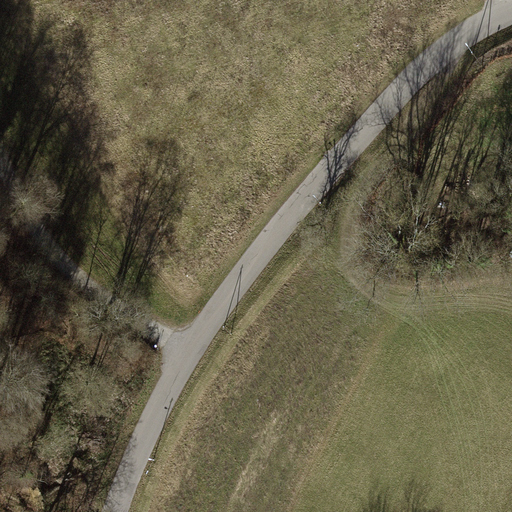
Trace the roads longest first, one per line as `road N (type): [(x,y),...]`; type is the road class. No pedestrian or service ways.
road 1 (residential): [(122,511),(187,341),(287,211),(449,41),(511,9)]
road 2 (track): [(187,341),(69,276),(0,150)]
